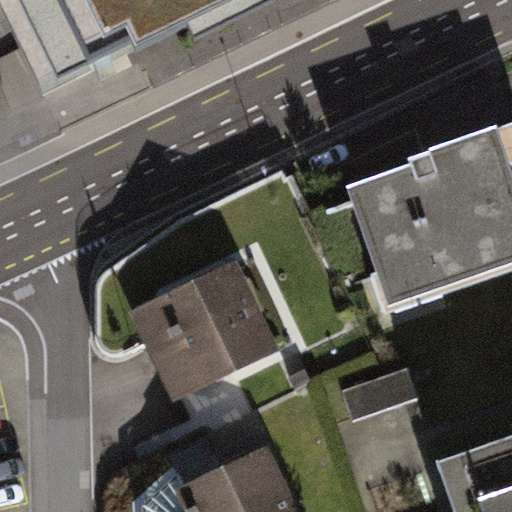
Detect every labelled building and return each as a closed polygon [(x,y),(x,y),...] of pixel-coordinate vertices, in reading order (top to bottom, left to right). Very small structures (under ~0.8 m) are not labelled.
[(0,0),(0,6),(45,110),(211,28),(269,0),(0,0)] [(511,139),(348,205),(395,321),(511,274),(511,139)] [(237,267),(125,318),(170,418),(282,367),(237,267)] [(408,378),(345,398),(354,426),(417,405),(408,378)] [(511,511),(511,445),(431,474),(444,511),(511,511)] [(290,511),(258,449),(168,492),(175,511),(290,511)]
